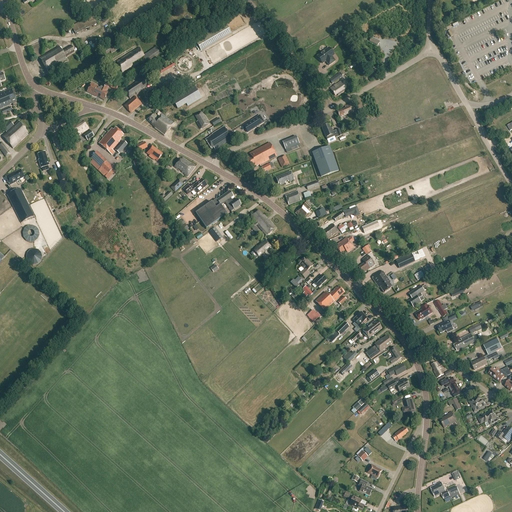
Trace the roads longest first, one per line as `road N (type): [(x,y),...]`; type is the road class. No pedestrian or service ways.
road 1 (tertiary): [(397,330),(268,202),(209,165)]
road 2 (unclassified): [(433,48),(511,187)]
road 3 (unclassified): [(332,106),(209,165)]
road 4 (tertiary): [(209,165),(90,105)]
